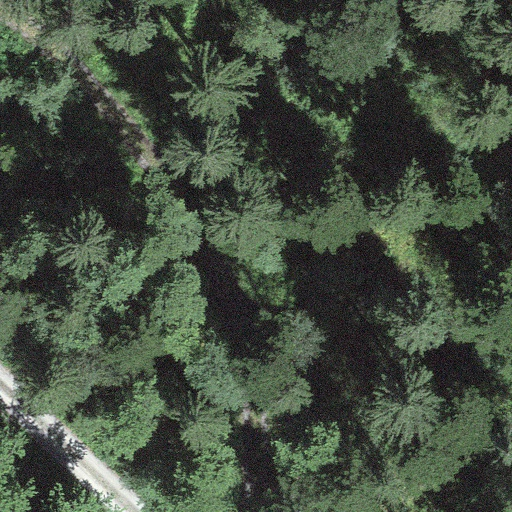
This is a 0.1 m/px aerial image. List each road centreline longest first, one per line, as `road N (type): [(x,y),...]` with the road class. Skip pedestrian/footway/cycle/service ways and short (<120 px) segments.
road 1 (track): [(254,511),(248,353),(154,173),(0,50)]
road 2 (track): [(132,511),(0,377)]
